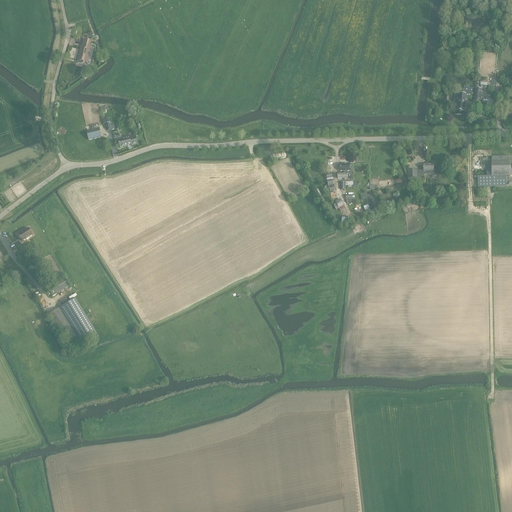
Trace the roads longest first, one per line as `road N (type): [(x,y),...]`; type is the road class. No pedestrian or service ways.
road 1 (unclassified): [(65,168),(164,145),(511,133)]
road 2 (track): [(467,135),(470,207),(489,214),(492,392),(483,397)]
road 3 (unclassified): [(65,168),(50,119),(67,35),(61,0)]
